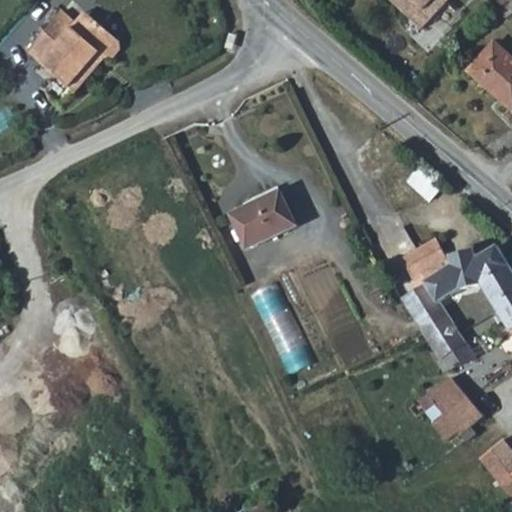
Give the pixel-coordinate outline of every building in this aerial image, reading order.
[(392,0),(422,28),(448,0),(392,0)] [(89,16),(81,25),(93,35),(100,26),(89,16)] [(100,26),(93,35),(81,25),(78,28),(66,18),(30,57),(75,96),(96,74),(92,67),(101,60),(107,65),(115,64),(122,59),(124,52),(121,44),(100,26)] [(511,111),(511,59),(495,43),(469,72),(511,111)] [(413,186),(439,201),(449,184),(423,169),(413,186)] [(296,232),(278,197),(231,219),(250,255),(296,232)] [(463,292),(479,283),(509,269),(496,249),(478,257),(472,254),(460,263),(459,270),(455,271),(441,246),(405,265),(417,287),(425,284),(431,293),(441,310),(448,303),(463,292)] [(511,334),(511,274),(509,269),(479,283),(511,334)] [(431,293),(405,307),(425,340),(450,327),(441,310),(431,293)] [(290,374),(317,366),(297,304),(271,312),(290,374)] [(428,345),(443,368),(467,353),(450,327),(425,340),(428,345)] [(477,368),(467,353),(443,368),(437,371),(443,383),(448,380),(477,368)] [(425,409),(434,424),(444,419),(463,442),(485,423),(453,385),(429,400),(432,404),(425,409)] [(409,453),(391,415),(341,437),(358,473),(403,453),(409,453)] [(457,455),(465,447),(463,442),(444,419),(434,424),(456,453),(457,455)] [(511,479),(511,456),(504,447),(495,454),(511,479)] [(497,487),(511,480),(511,479),(495,454),(482,465),(497,487)] [(509,504),(511,502),(511,480),(497,487),(509,504)]
